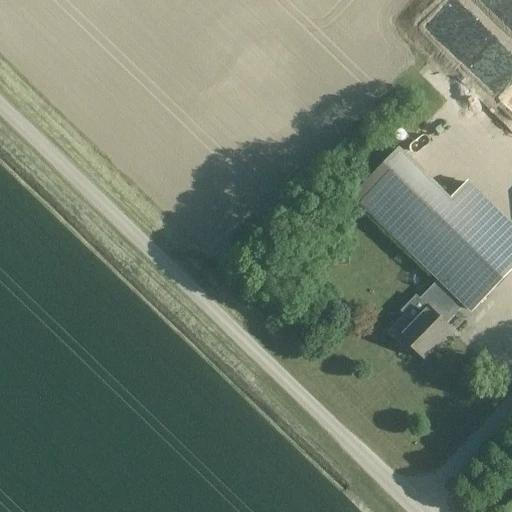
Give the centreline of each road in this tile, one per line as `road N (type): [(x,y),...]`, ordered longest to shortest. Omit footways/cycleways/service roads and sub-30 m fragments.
road 1 (unclassified): [(421,511),(0,95)]
road 2 (track): [(412,503),(511,393)]
